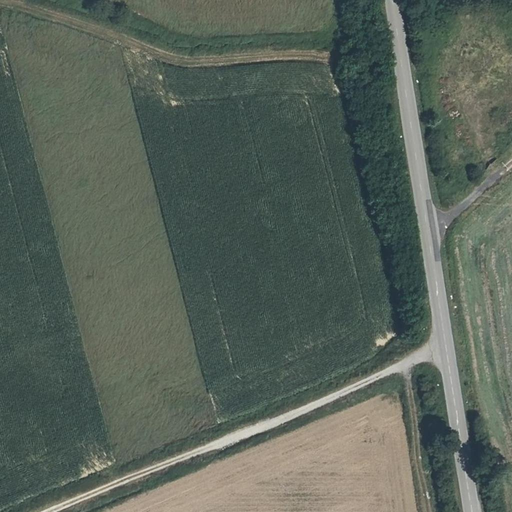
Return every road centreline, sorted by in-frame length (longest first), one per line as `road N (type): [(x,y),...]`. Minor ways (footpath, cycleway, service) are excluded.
road 1 (secondary): [(394,0),(470,511)]
road 2 (track): [(48,511),(444,346)]
